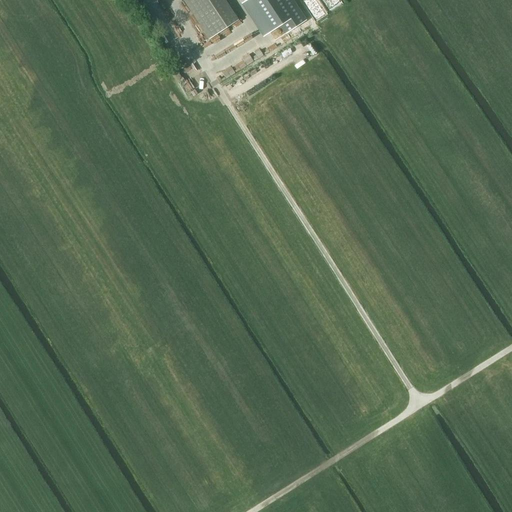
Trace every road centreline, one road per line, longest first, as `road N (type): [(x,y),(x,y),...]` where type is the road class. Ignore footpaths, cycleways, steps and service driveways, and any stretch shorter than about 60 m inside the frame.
road 1 (track): [(420,406),(216,89)]
road 2 (track): [(253,511),(511,349)]
